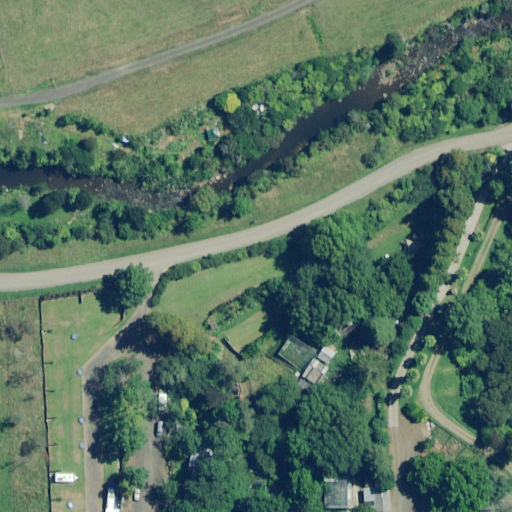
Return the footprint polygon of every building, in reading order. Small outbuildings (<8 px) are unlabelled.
[(255,308),(224,339),(242,357),(273,326),(255,308)] [(291,335),(277,355),(304,373),(301,376),(316,386),(329,368),(314,357),(317,352),(291,335)] [(337,351),(327,344),(318,358),(328,364),(337,351)] [(351,478),(323,478),(323,508),(351,508),(351,478)] [(391,511),(390,488),(364,489),(365,511),(391,511)]
